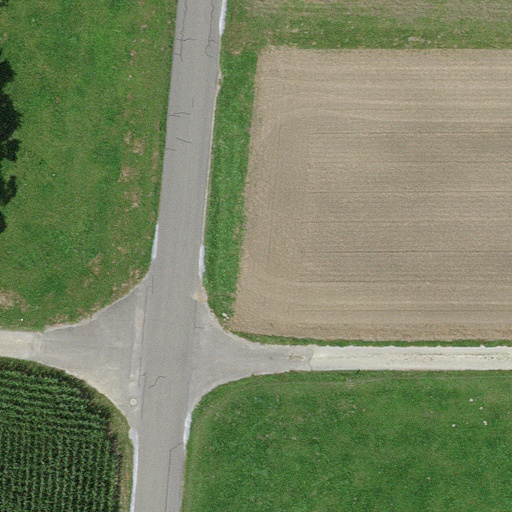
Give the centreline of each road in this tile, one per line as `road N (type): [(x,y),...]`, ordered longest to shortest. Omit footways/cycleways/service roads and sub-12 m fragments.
road 1 (unclassified): [(155,511),(202,0)]
road 2 (track): [(0,345),(167,361),(511,364)]
